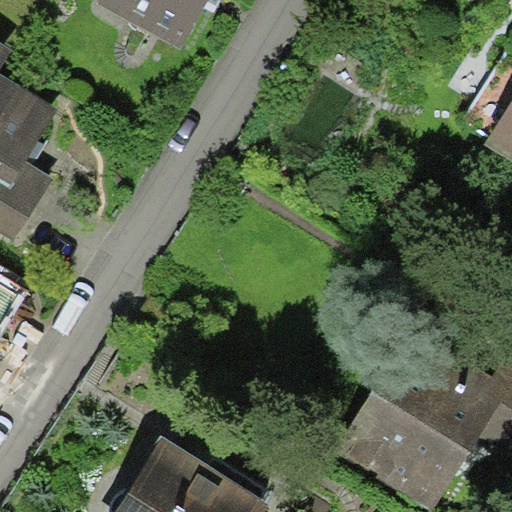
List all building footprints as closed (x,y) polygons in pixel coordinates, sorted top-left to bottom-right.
[(181,44),(205,0),(105,0),(105,1),(181,44)] [(6,57),(17,40),(0,29),(0,220),(28,239),(72,172),(34,147),(66,97),(6,57)] [(511,47),(465,120),(504,144),(485,176),(511,192),(511,47)] [(0,307),(16,283),(0,272),(0,355),(3,351),(0,348),(0,307)] [(400,321),(330,437),(429,496),(465,435),(508,460),(511,453),(511,358),(501,351),(488,373),(400,321)] [(243,511),(258,491),(159,428),(104,511),(243,511)]
